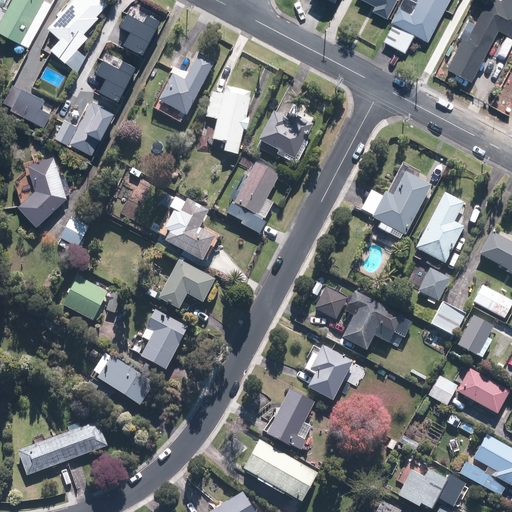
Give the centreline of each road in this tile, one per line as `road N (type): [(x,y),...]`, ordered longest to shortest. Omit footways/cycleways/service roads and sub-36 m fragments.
road 1 (residential): [(97,511),(160,475),(209,416),(381,86)]
road 2 (residential): [(238,12),(381,86)]
road 3 (residential): [(381,86),(511,155)]
